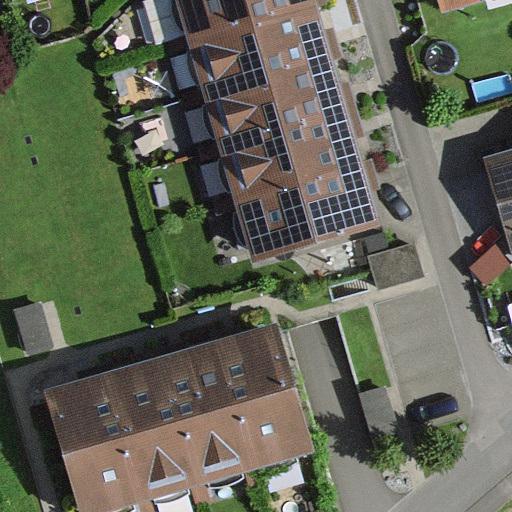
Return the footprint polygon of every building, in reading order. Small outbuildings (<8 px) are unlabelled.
[(295,0),(185,0),(199,43),(300,12),(295,0)] [(437,0),(441,13),(483,0),(437,0)] [(300,12),(199,43),(215,98),(317,68),(300,12)] [(317,68),(215,98),(232,154),(333,123),(317,68)] [(333,123),(232,154),(249,209),(350,178),(333,123)] [(511,165),(490,172),(511,242),(511,165)] [(350,178),(249,209),(266,264),(367,233),(350,178)] [(305,459),(273,347),(218,363),(250,475),(305,459)] [(250,475),(218,363),(163,379),(195,491),(250,475)] [(195,491),(163,379),(108,394),(140,506),(195,491)] [(395,388),(370,395),(381,436),(407,430),(395,388)] [(120,511),(140,506),(108,394),(54,410),(82,511),(120,511)]
